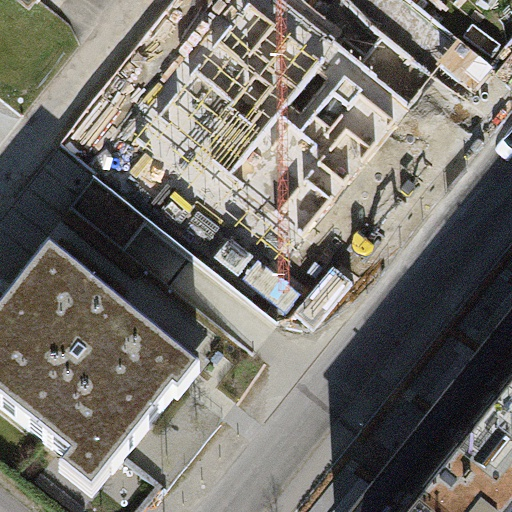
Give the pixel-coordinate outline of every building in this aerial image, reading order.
[(74,0),(0,0),(0,4),(41,39),(74,0)] [(417,0),(454,26),(471,0),(417,0)] [(255,15),(174,115),(352,258),(433,158),(255,15)] [(0,414),(99,496),(203,371),(56,250),(0,318),(0,414)] [(511,511),(511,318),(396,464),(358,511),(511,511)]
